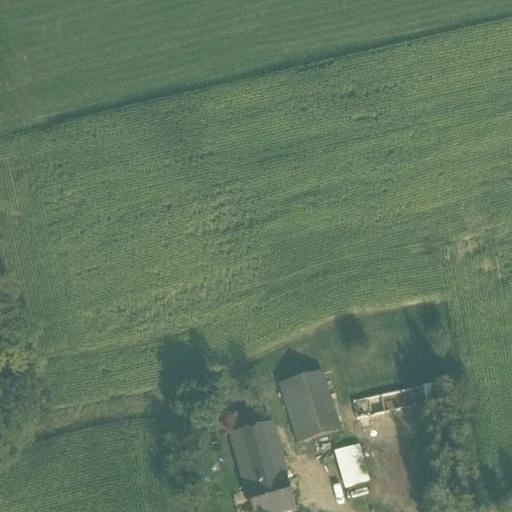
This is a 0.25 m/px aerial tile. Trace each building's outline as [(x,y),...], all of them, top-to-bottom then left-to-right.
[(321,376),(279,387),(298,445),(339,432),(321,376)] [(428,411),(442,408),(437,386),(352,404),(353,407),(356,421),(427,407),(428,411)] [(256,483),(285,475),(276,445),(273,445),(265,414),(228,423),(231,436),(230,436),(242,476),(253,473),(256,483)] [(344,490),(368,483),(361,458),(356,459),(353,450),(334,455),(344,490)] [(241,476),(251,511),(295,511),(285,475),(256,483),(253,473),(242,476),(241,476)]
